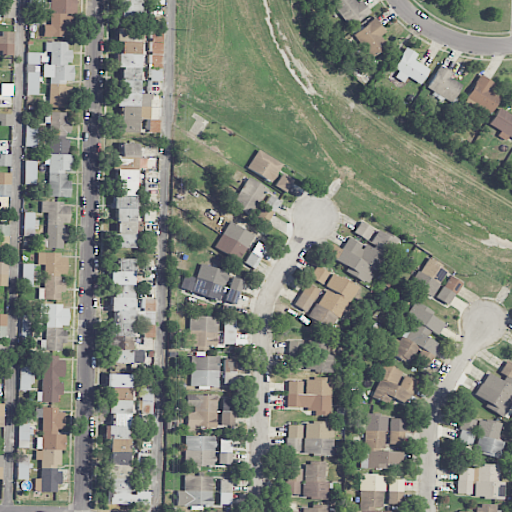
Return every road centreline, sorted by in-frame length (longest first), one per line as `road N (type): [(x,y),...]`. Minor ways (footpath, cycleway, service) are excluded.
road 1 (residential): [(102,0),(85,511)]
road 2 (residential): [(259,511),(266,303),(320,215)]
road 3 (residential): [(430,511),(435,414),(490,322)]
road 4 (residential): [(398,0),(447,38),(511,45)]
